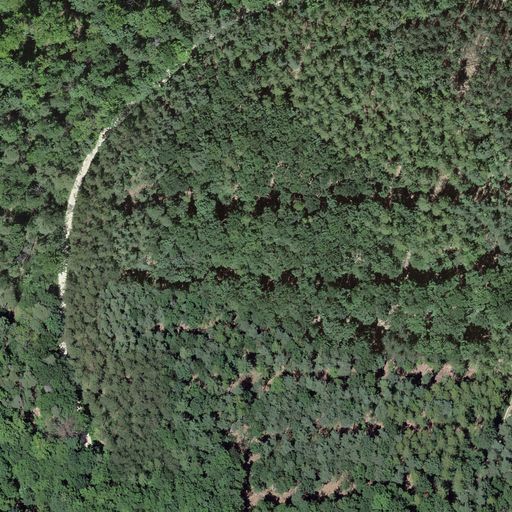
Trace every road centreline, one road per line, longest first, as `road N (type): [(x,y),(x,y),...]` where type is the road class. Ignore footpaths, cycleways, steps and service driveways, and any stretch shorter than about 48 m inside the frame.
road 1 (track): [(464,0),(304,61),(255,133),(232,203),(234,292),(253,354),(259,418),(243,511)]
road 2 (track): [(293,0),(234,16),(210,35),(106,129),(79,174),(62,265),(63,341),(98,486),(85,511)]
road 3 (track): [(447,511),(511,402)]
